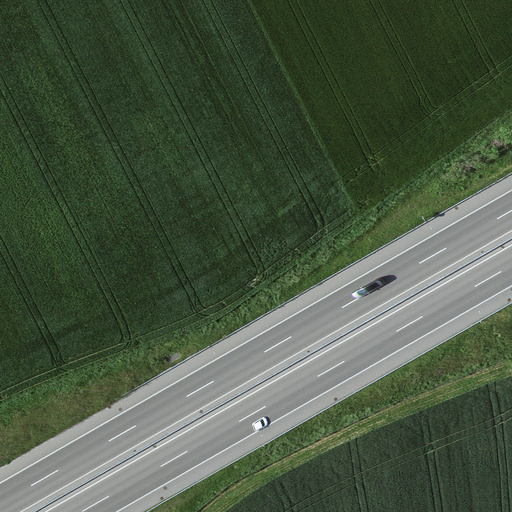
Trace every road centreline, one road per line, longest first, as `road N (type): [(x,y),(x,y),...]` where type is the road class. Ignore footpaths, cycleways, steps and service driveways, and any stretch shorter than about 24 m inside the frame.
road 1 (motorway): [(511,211),(0,504)]
road 2 (motorway): [(79,511),(511,263)]
